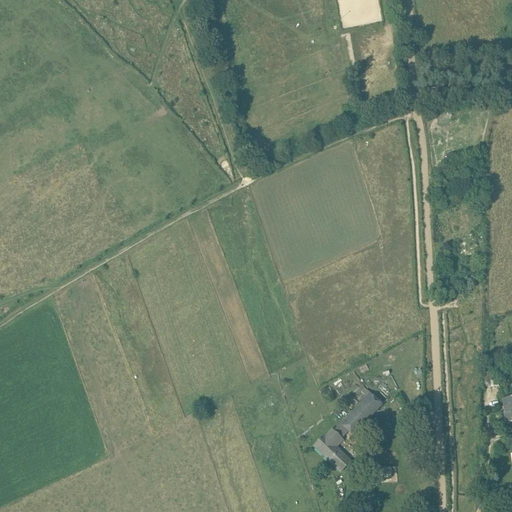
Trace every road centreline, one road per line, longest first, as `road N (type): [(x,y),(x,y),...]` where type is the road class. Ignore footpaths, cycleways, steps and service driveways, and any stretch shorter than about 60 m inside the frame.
road 1 (unclassified): [(408,0),(442,511)]
road 2 (track): [(0,327),(254,183)]
road 3 (track): [(254,183),(416,112)]
